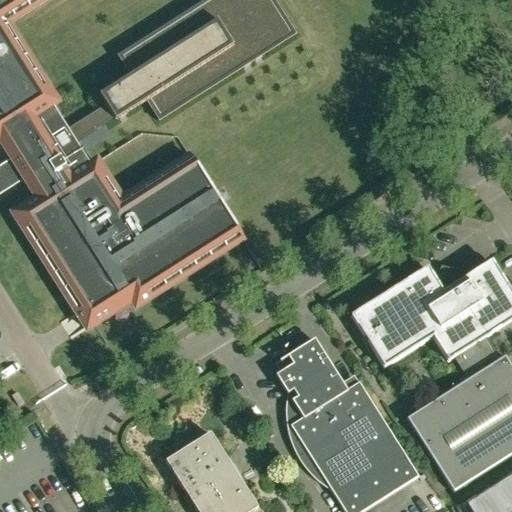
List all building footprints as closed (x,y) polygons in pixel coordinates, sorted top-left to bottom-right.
[(0,0),(0,141),(13,163),(3,169),(12,183),(23,177),(37,200),(20,211),(20,212),(13,216),(13,217),(21,212),(23,216),(39,241),(87,317),(92,325),(85,329),(85,330),(93,325),(93,326),(130,302),(135,309),(136,309),(131,302),(226,241),(237,234),(241,241),(241,242),(242,241),(238,234),(238,233),(194,165),(190,158),(188,158),(193,165),(125,208),(118,213),(90,168),(97,164),(97,163),(90,167),(75,144),(104,125),(114,119),(115,122),(146,102),(159,123),(295,37),(272,0),(208,0),(117,57),(130,78),(100,97),(106,106),(96,112),(67,131),(51,106),(56,103),(7,25),(45,0),(0,0)] [(427,269),(350,318),(383,370),(432,339),(447,364),(453,360),(467,382),(405,421),(452,495),(511,457),(511,370),(504,358),(499,361),(486,339),(511,322),(511,296),(491,263),(456,285),(453,280),(454,276),(439,273),(436,283),(435,283),(427,269)] [(284,372),(275,377),(302,420),(289,428),(290,430),(287,432),(288,434),(288,438),(290,443),(291,446),(293,449),(295,455),(298,460),(301,465),(303,468),(306,472),(310,476),(315,481),(319,485),(325,489),(330,493),(342,511),(365,511),(418,479),(358,384),(346,392),(314,341),(279,363),(284,372)] [(209,435),(165,463),(195,511),(253,511),(257,510),(241,485),(240,482),(239,478),(237,474),(235,471),(233,468),(231,465),(228,462),(225,460),(209,435)] [(511,511),(511,476),(465,506),(468,511),(511,511)]
